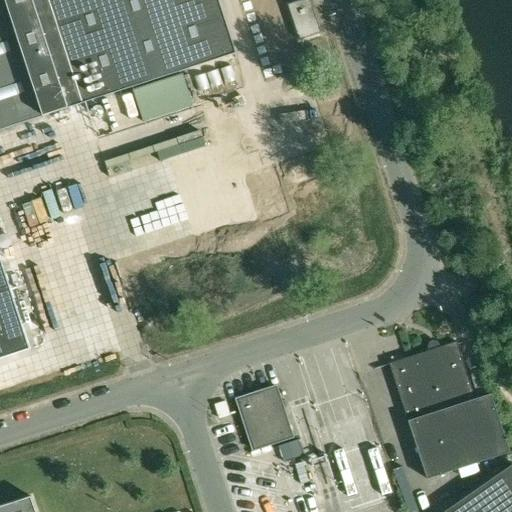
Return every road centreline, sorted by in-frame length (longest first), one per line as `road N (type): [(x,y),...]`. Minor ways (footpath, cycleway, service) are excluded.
road 1 (unclassified): [(180,376),(414,297),(425,283),(425,248),(344,0)]
road 2 (unclassified): [(0,434),(180,376)]
road 3 (unclassified): [(225,511),(180,376)]
